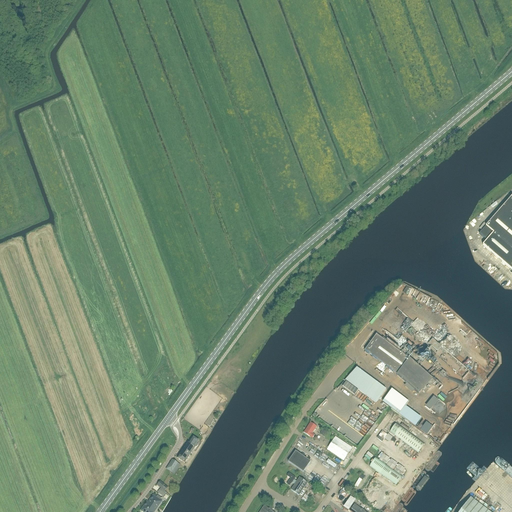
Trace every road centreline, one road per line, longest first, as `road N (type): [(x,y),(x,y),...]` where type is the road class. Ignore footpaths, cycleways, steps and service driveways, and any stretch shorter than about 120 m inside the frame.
road 1 (primary): [(168,418),(271,278),(511,71)]
road 2 (unclassified): [(258,484),(345,360)]
road 3 (unclassified): [(318,511),(392,412)]
